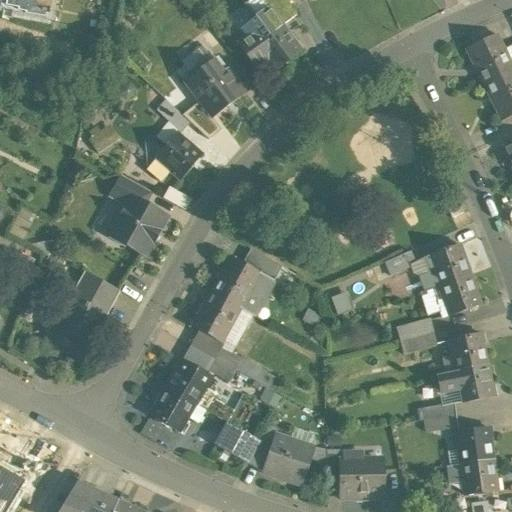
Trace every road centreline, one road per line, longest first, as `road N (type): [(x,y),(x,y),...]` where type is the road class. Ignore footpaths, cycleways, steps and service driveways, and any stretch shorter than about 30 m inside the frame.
road 1 (residential): [(83,431),(229,183),(272,133),(321,94),(409,49)]
road 2 (residential): [(409,49),(511,267)]
road 3 (residential): [(83,431),(256,511)]
